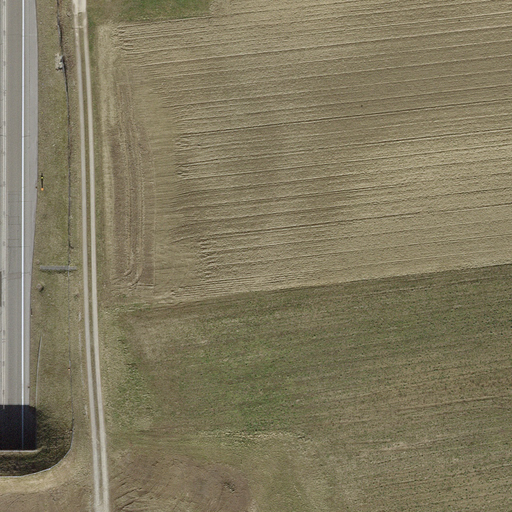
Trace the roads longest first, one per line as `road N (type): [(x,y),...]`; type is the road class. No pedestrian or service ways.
road 1 (track): [(101,511),(81,0)]
road 2 (trunk): [(15,511),(15,0)]
